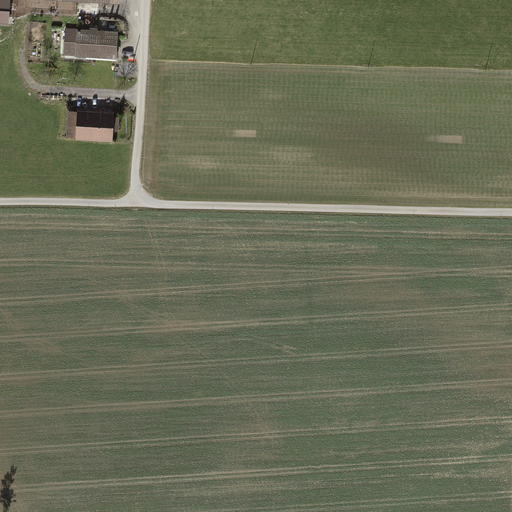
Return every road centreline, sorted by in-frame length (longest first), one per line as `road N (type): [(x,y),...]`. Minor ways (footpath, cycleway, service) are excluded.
road 1 (track): [(0,202),(511,212)]
road 2 (unclassified): [(133,204),(147,0)]
